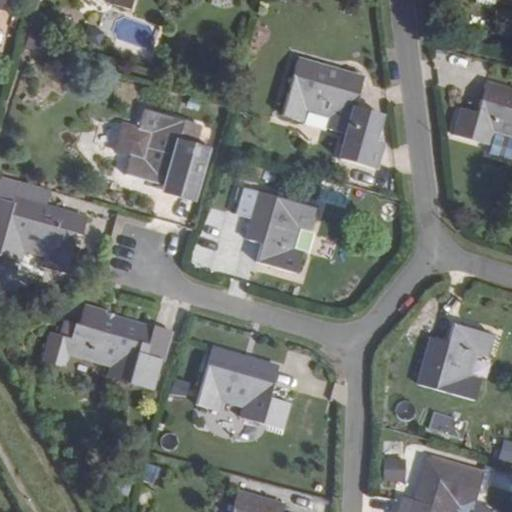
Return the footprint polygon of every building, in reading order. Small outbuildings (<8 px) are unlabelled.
[(130,9),(132,0),(108,0),(108,2),(130,9)] [(356,109),(364,79),(298,59),(282,114),(303,120),(307,112),(330,119),(327,128),(348,134),(340,162),(375,172),(382,146),(375,142),(382,117),(356,109)] [(460,112),(453,135),(491,146),(493,137),(511,141),(511,91),(486,84),(476,116),(460,112)] [(182,190),(200,129),(144,112),(138,130),(122,126),(115,152),(132,156),(126,175),(182,190)] [(511,141),(493,137),(491,146),(511,151),(511,141)] [(251,219),(246,239),(258,243),(253,263),(293,275),(298,257),(288,253),(295,229),(306,232),(312,212),(242,191),(236,215),(251,219)] [(24,252),(43,257),(41,265),(65,272),(76,237),(80,237),(86,219),(15,200),(0,251),(0,253),(21,260),(24,252)] [(303,254),(309,237),(306,232),(295,229),(288,253),(298,257),(303,254)] [(43,257),(24,252),(21,260),(18,271),(37,276),(41,265),(43,257)] [(164,362),(172,334),(112,316),(113,313),(84,304),(79,324),(77,324),(69,352),(112,365),(108,376),(130,383),(142,345),(147,346),(144,356),(164,362)] [(452,325),(446,343),(431,338),(417,384),(472,400),(478,380),(468,377),(476,353),(485,356),(491,336),(452,325)] [(262,422),(278,368),(212,350),(197,403),(217,410),(219,401),(243,408),(240,416),(262,422)] [(384,457),(383,484),(405,485),(406,458),(384,457)] [(399,498),(395,511),(459,511),(461,509),(469,511),(479,474),(425,459),(412,502),(399,498)] [(281,511),(283,506),(238,493),(232,511),(281,511)]
